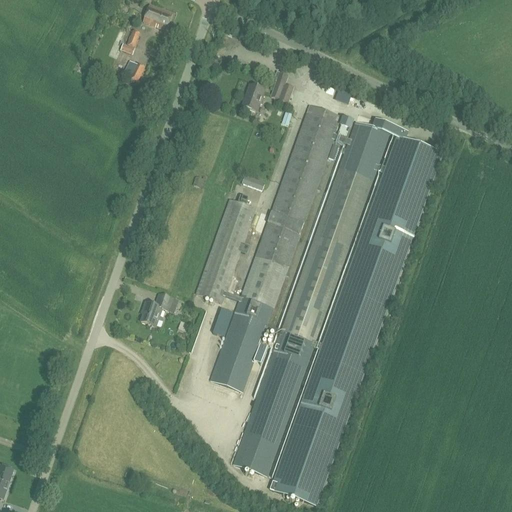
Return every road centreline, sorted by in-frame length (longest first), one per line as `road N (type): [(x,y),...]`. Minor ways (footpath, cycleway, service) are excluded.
road 1 (unclassified): [(30,511),(212,5)]
road 2 (unclassified): [(511,149),(212,5)]
